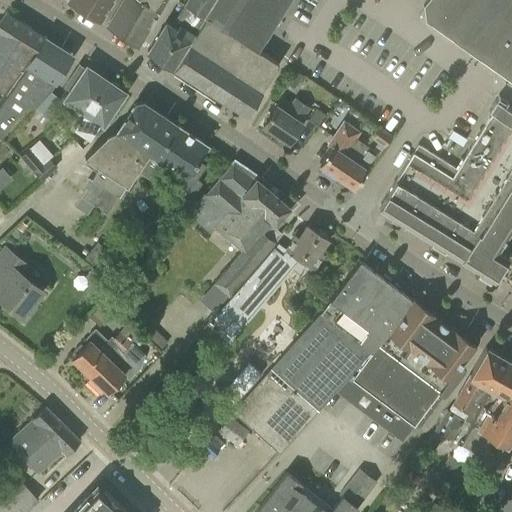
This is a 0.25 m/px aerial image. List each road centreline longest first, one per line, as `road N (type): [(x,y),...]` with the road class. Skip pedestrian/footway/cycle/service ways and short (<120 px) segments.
road 1 (residential): [(511,324),(23,0)]
road 2 (residential): [(175,511),(0,348)]
